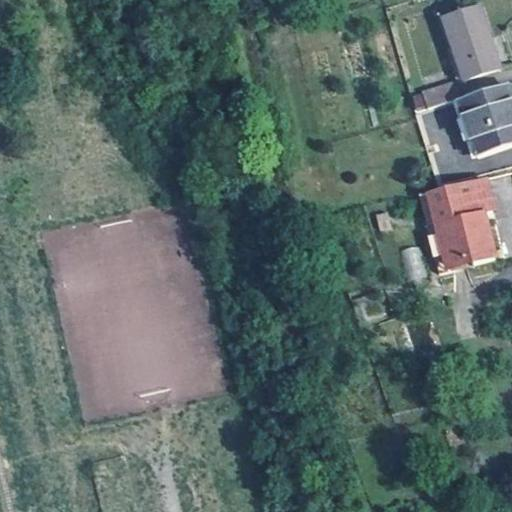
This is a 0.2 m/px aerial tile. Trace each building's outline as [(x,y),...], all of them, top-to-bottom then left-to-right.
[(502,68),(482,5),(446,16),(455,44),(465,80),(502,68)] [(465,80),(455,44),(448,46),(459,81),(465,80)] [(458,98),(453,81),(423,91),(427,104),(429,107),(458,98)] [(511,145),(511,91),(510,85),(463,99),(481,155),(511,145)] [(427,104),(423,91),(412,94),(416,108),(427,104)] [(432,238),(442,276),(443,278),(496,264),(495,260),(484,217),(495,215),(486,182),(421,199),(432,238)] [(443,278),(442,276),(432,238),(421,199),(415,201),(435,278),(436,280),(443,278)]
